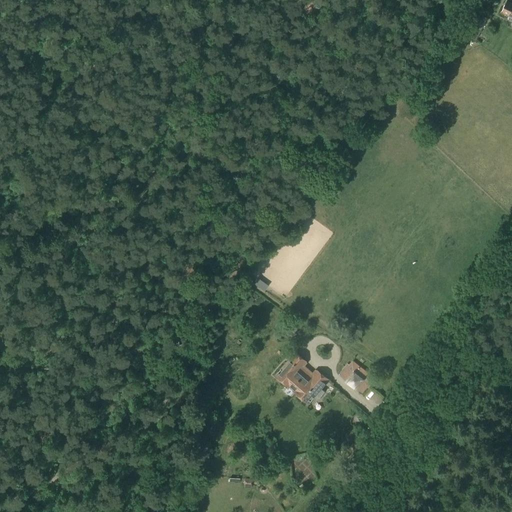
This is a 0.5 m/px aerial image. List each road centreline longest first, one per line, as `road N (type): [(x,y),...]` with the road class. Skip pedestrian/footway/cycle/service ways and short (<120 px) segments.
road 1 (track): [(195,0),(197,322)]
road 2 (track): [(197,322),(135,511)]
road 3 (track): [(450,511),(424,456),(372,409)]
